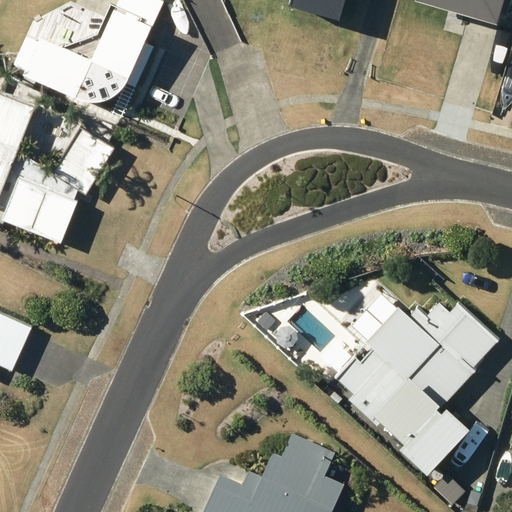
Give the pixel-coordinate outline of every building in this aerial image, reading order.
[(20,64),(18,67),(76,94),(82,96),(89,96),(95,96),(101,94),(107,91),(113,88),(117,83),(121,78),(133,84),(152,43),(139,37),(141,33),(144,34),(159,0),(113,0),(113,2),(111,1),(87,53),(35,29),(31,36),(24,32),(11,60),(20,64)] [(283,0),(283,1),(338,16),(342,0),(283,0)] [(418,0),(418,1),(500,24),(506,0),(418,0)] [(83,189),(111,144),(76,123),(49,168),(14,146),(32,102),(0,89),(0,206),(2,208),(0,211),(0,215),(58,239),(74,197),(71,196),(75,186),(83,189)] [(0,362),(9,367),(29,325),(0,311),(0,362)] [(406,371),(369,410),(404,442),(402,444),(423,464),(435,452),(437,454),(466,423),(443,402),(438,407),(434,403),(437,400),(406,371)] [(209,459),(192,502),(217,511),(354,511),(317,497),(328,471),(311,464),(322,438),(262,414),(238,471),(209,459)] [(469,470),(464,483),(472,486),(478,474),(469,470)]
